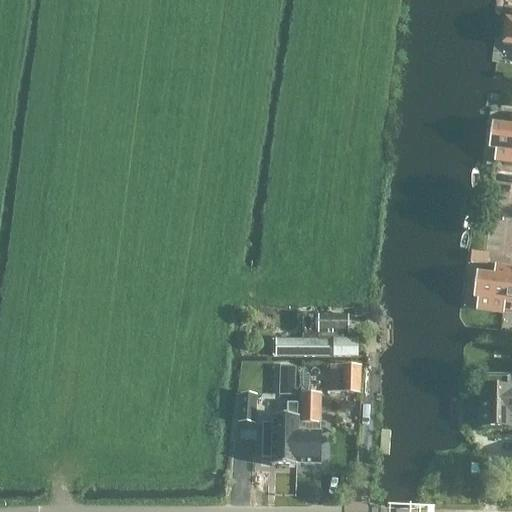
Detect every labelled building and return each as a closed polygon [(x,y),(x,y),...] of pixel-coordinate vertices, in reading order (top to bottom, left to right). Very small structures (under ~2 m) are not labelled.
[(511,23),(506,23),(503,48),(511,48),(511,23)] [(511,165),(511,129),(493,127),(489,152),(496,153),(495,163),(511,165)] [(489,257),(472,255),(471,265),(488,267),(489,257)] [(494,278),(477,276),(474,301),(478,302),(477,312),(503,316),(509,269),(495,268),(494,278)] [(511,269),(509,269),(503,316),(504,316),(505,305),(511,306),(511,269)] [(319,319),(304,319),(304,342),(321,342),(349,342),(349,317),(321,318),(319,317),(319,319)] [(358,343),(276,343),(276,362),(358,362),(358,343)] [(330,367),(330,395),(361,396),(362,368),(330,367)] [(292,372),(276,372),(275,401),(291,402),(292,372)] [(511,389),(482,389),(482,429),(511,429),(511,389)] [(300,409),(298,409),(297,467),(298,467),(321,467),(322,434),(320,434),(320,426),(322,426),(322,398),(300,397),(300,398),(300,409)] [(240,398),(233,448),(253,451),(259,401),(240,398)] [(273,461),(273,468),(297,468),(297,467),(298,409),(286,408),(286,419),(274,419),(274,426),(264,425),(263,461),(273,461)] [(474,477),(482,476),(482,465),(473,465),(474,477)]
